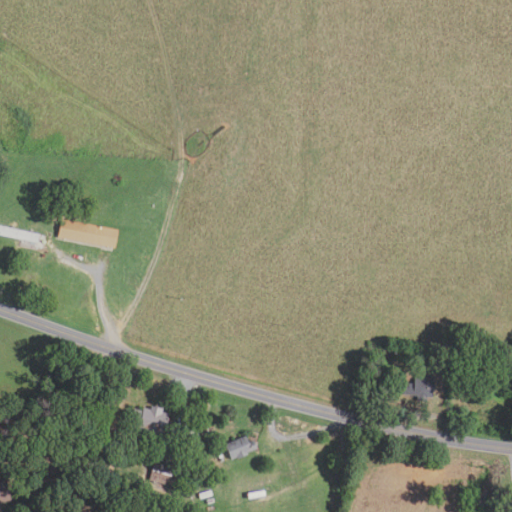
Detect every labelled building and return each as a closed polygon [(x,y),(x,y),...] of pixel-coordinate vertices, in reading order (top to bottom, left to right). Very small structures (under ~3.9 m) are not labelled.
[(114,248),(57,238),(60,219),(117,230),(114,248)] [(37,244),(0,235),(0,225),(39,236),(37,244)] [(427,403),(418,402),(419,395),(402,393),(403,383),(414,384),(415,374),(431,375),(431,382),(434,382),(433,397),(428,396),(427,403)] [(156,442),(141,439),(143,429),(128,426),(131,409),(140,411),(140,409),(148,410),(149,406),(160,408),(160,412),(166,414),(162,434),(158,433),(156,442)] [(230,460),(224,445),(246,437),(248,443),(253,441),(256,449),(246,453),(247,455),(237,459),(236,458),(230,460)] [(168,486),(150,481),(155,459),(174,464),(168,486)] [(186,475),(182,466),(198,460),(202,468),(186,475)] [(0,511),(0,483),(4,482),(11,500),(0,504),(0,507),(1,511),(0,511)] [(142,494),(133,491),(135,483),(141,485),(141,487),(144,488),(142,494)]
